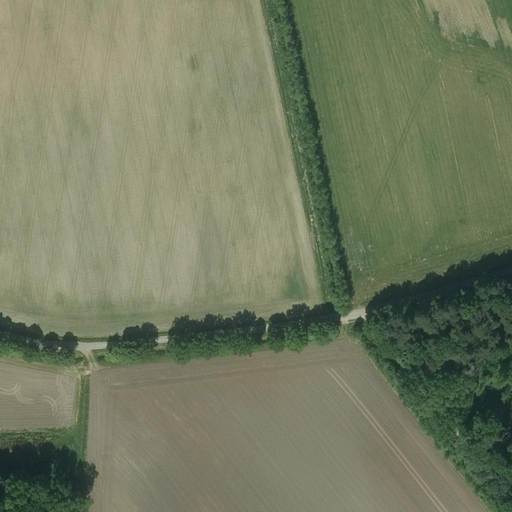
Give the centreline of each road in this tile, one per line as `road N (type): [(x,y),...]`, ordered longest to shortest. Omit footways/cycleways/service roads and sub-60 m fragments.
road 1 (unclassified): [(0,335),(85,346),(274,326),(511,269)]
road 2 (track): [(263,0),(330,315)]
road 3 (track): [(511,504),(362,310)]
